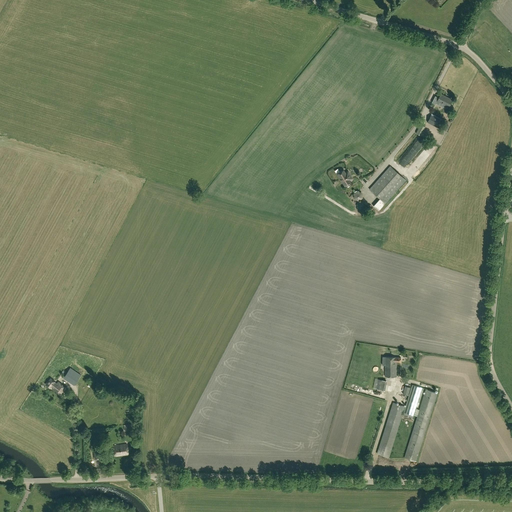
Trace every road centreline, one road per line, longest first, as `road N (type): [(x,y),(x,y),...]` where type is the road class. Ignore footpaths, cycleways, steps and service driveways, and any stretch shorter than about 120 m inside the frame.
road 1 (unclassified): [(511,480),(0,478)]
road 2 (unclassified): [(511,404),(489,362),(511,162)]
road 3 (unclassified): [(511,106),(461,46),(305,0)]
